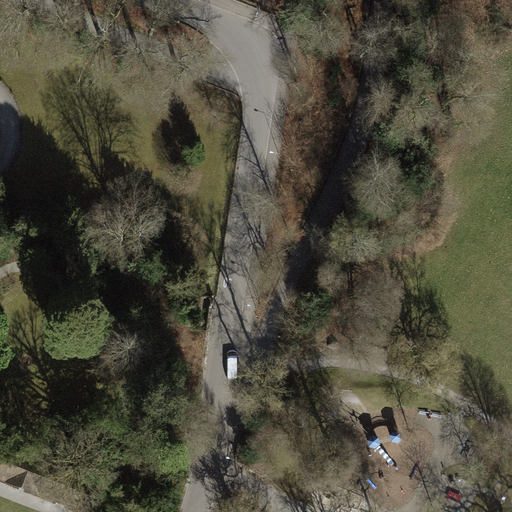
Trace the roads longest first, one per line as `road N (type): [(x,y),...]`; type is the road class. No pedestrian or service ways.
road 1 (residential): [(196,511),(263,79),(258,37),(161,0)]
road 2 (track): [(225,350),(262,335),(352,155),(384,0)]
